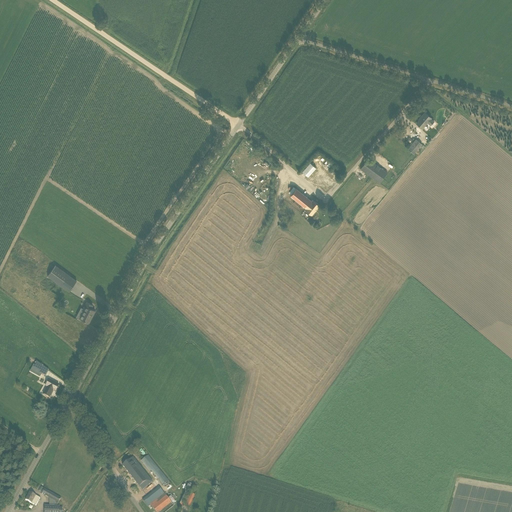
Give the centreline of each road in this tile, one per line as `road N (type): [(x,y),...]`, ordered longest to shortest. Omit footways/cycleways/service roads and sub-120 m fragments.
road 1 (unclassified): [(65,406),(238,128)]
road 2 (unclassified): [(238,128),(328,198),(429,79)]
road 3 (track): [(50,0),(238,128)]
road 4 (unclassified): [(429,79),(299,38)]
road 5 (residential): [(141,511),(65,406)]
road 6 (unclassified): [(7,511),(65,406)]
